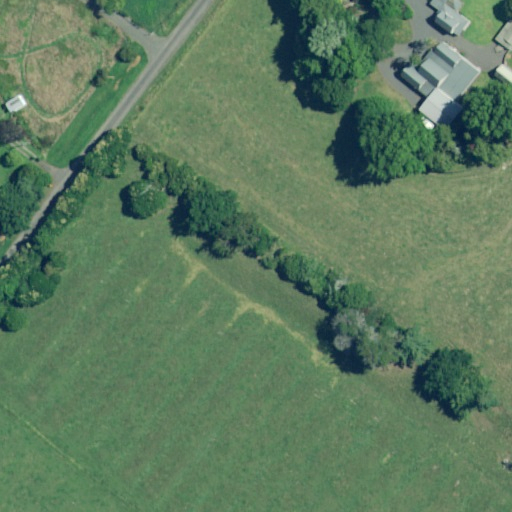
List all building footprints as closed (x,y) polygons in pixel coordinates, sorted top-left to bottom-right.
[(442,0),(446,2),(433,19),(454,35),(461,24),(466,28),(470,22),(457,12),(464,4),(458,0),(442,0)] [(511,20),(494,39),(509,51),(511,47),(511,20)] [(480,72),(435,35),(402,76),(420,90),(430,98),(420,110),(446,132),(465,109),(455,102),(480,72)] [(511,71),(503,65),(494,76),(511,90),(511,71)] [(26,105),(20,94),(4,103),(10,114),(26,105)]
